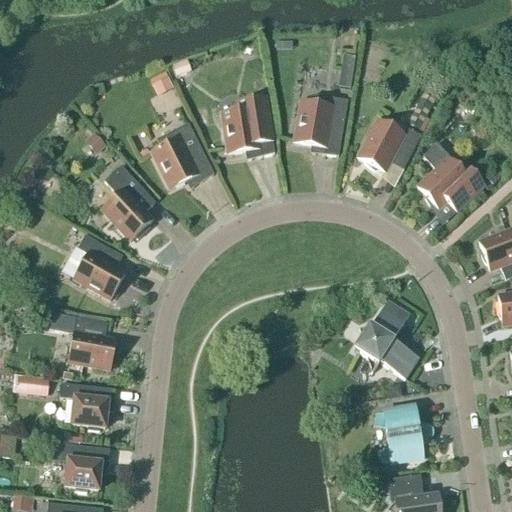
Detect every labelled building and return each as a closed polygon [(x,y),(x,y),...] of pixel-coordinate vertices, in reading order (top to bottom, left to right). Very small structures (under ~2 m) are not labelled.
[(185,65),(170,70),(174,80),(189,75),(185,65)] [(341,75),(338,90),(348,92),(351,76),(341,75)] [(166,80),(152,88),(156,97),(171,90),(166,80)] [(423,95),(406,127),(417,133),(434,101),(423,95)] [(273,157),(265,101),(232,106),(234,115),(220,117),(227,159),(257,154),(258,161),(273,157)] [(337,160),(343,104),(311,101),(310,109),(297,108),(292,149),(322,152),(322,159),(337,160)] [(402,138),(376,125),(357,163),(363,166),(373,175),(377,174),(383,177),(388,167),(402,174),(420,140),(405,132),(402,138)] [(199,187),(212,178),(187,128),(158,142),(162,150),(150,156),(169,194),(196,180),(199,187)] [(93,138),(84,145),(95,157),(103,149),(93,138)] [(434,175),(416,192),(421,197),(428,209),(432,209),(437,214),(445,206),(455,216),(483,189),(472,178),(466,183),(448,163),(434,148),(420,161),(434,175)] [(136,244),(149,232),(147,229),(151,225),(143,217),(154,207),(119,170),(103,186),(116,200),(100,214),(129,245),(134,241),(136,244)] [(494,173),(486,182),(491,188),(492,188),(500,179),(494,173)] [(511,280),(511,233),(477,247),(488,275),(499,271),(504,284),(511,280)] [(116,301),(124,285),(121,283),(124,278),(114,273),(121,260),(84,239),(77,252),(86,258),(72,283),(109,304),(112,299),(116,301)] [(511,298),(496,300),(501,330),(511,328),(511,330),(511,298)] [(395,340),(407,319),(386,306),(370,332),(367,331),(358,333),(360,343),(353,354),(375,368),(370,377),(371,378),(378,367),(404,384),(417,362),(397,350),(399,346),(398,342),(395,340)] [(114,369),(117,352),(113,351),(114,345),(103,343),(106,328),(64,319),(61,336),(72,338),(67,366),(109,374),(110,368),(114,369)] [(62,375),(61,382),(70,384),(71,377),(62,375)] [(27,380),(25,398),(45,400),(47,383),(27,380)] [(398,387),(386,389),(388,402),(400,400),(398,387)] [(113,408),(114,394),(60,388),(58,402),(72,404),(70,429),(87,431),(86,434),(98,436),(98,432),(103,433),(106,408),(113,408)] [(414,412),(374,419),(372,430),(384,433),(387,452),(376,458),(381,468),(422,462),(420,448),(427,443),(425,429),(417,426),(414,412)] [(0,441),(0,463),(11,465),(13,443),(0,441)] [(47,448),(45,464),(59,466),(65,466),(63,491),(74,492),(74,496),(85,497),(86,494),(97,495),(99,478),(100,470),(106,470),(108,454),(61,449),(47,448)] [(422,500),(412,493),(410,480),(386,484),(390,509),(387,511),(437,511),(436,498),(422,500)] [(29,511),(31,499),(11,496),(9,511),(16,511),(29,511)]
